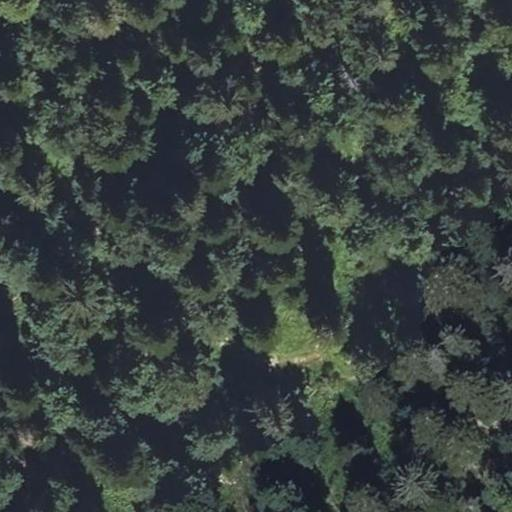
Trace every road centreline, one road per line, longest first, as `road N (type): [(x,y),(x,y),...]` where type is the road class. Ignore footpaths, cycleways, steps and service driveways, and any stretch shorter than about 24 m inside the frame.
road 1 (track): [(511,440),(337,373),(228,347),(125,303),(90,274),(83,236),(40,196),(17,129),(0,106)]
road 2 (track): [(315,367),(335,313),(330,268),(352,207),(383,44),(382,0)]
